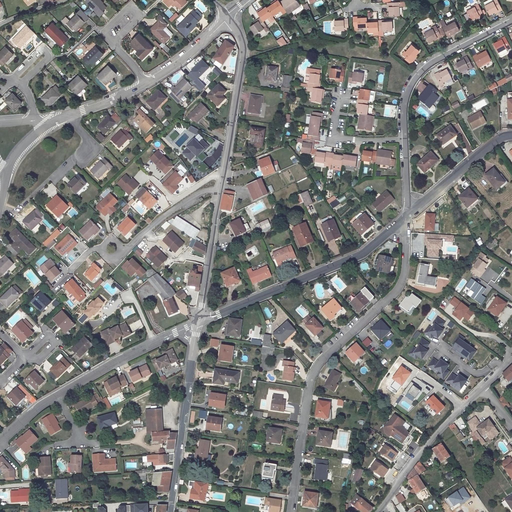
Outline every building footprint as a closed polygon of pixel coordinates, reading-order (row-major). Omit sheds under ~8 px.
[(103,10),(106,7),(103,3),(100,0),(86,0),(86,1),(95,10),(95,11),(100,16),(104,12),(103,10)] [(186,0),(164,0),(170,6),(172,4),(174,2),(176,4),(181,9),(188,1),(186,0)] [(201,13),(206,9),(199,0),(198,0),(194,3),(201,13)] [(275,2),(272,4),(267,8),(272,14),(273,16),(284,8),(280,2),(278,0),(275,0),(274,1),(275,2)] [(296,0),(282,0),(280,2),(284,8),(288,13),(300,5),(296,0)] [(498,11),(502,9),(497,0),(492,0),(493,2),(485,6),(489,15),(494,12),(498,10),(498,11)] [(397,6),(397,2),(387,2),(387,7),(389,7),(389,11),(390,16),(399,15),(399,6),(397,6)] [(475,7),(466,11),(471,20),(476,17),(479,15),(480,17),(484,15),(478,3),(474,5),(475,7)] [(267,8),(266,6),(263,9),(262,9),(261,8),(257,11),(261,17),(263,20),(272,14),(267,8)] [(184,17),(192,9),(190,7),(182,15),(184,17)] [(194,10),(181,23),(182,24),(178,29),(185,36),(190,32),(189,30),(195,24),(202,18),(201,17),(203,16),(196,9),(194,11),(194,10)] [(169,20),(172,23),(179,15),(176,13),(169,20)] [(69,23),(76,30),(85,22),(77,14),(69,23)] [(150,29),(163,42),(164,43),(170,37),(162,29),(167,24),(162,19),(163,18),(160,14),(156,18),(158,21),(150,29)] [(367,17),(361,18),(357,18),(357,16),(353,17),(353,27),(358,26),(358,28),(368,27),(367,22),(367,17)] [(266,25),(263,20),(261,17),(257,19),(258,21),(255,23),(250,26),(256,34),(264,29),(263,28),(266,25)] [(343,20),(340,20),(334,20),(335,30),(344,30),(344,28),(349,28),(348,18),(343,18),(343,20)] [(367,22),(368,27),(368,32),(379,32),(379,30),(378,20),(372,21),(372,22),(371,22),(367,22)] [(392,21),(386,21),(382,22),(382,20),(378,20),(379,30),(383,30),(383,31),(393,31),(392,21)] [(451,34),(454,33),(460,30),(455,21),(447,26),(446,24),(442,26),(448,38),(452,36),(451,34)] [(45,30),(50,35),(61,46),(68,39),(53,23),(45,30)] [(434,39),(437,37),(438,38),(442,36),(445,35),(441,27),(440,27),(438,28),(436,25),(432,27),(433,29),(424,33),(429,42),(434,39)] [(24,28),(13,40),(20,47),(31,35),(24,28)] [(153,48),(139,34),(132,41),(140,49),(138,51),(136,53),(142,59),(153,48)] [(283,36),(277,40),(280,45),(287,43),(283,36)] [(502,40),(493,44),(498,53),(506,49),(507,50),(511,48),(505,37),(501,39),(502,40)] [(132,41),(130,43),(138,51),(140,49),(132,41)] [(29,44),(25,49),(29,53),(34,48),(29,44)] [(215,58),(223,63),(229,53),(232,49),(223,44),(216,54),(217,55),(215,58)] [(414,58),(416,55),(420,50),(412,44),(406,52),(405,50),(402,54),(412,62),(415,59),(414,58)] [(91,62),(93,64),(103,54),(96,46),(83,59),(88,64),(91,62)] [(6,47),(0,52),(0,63),(2,65),(5,62),(5,63),(13,54),(6,47)] [(486,51),(481,54),(478,56),(477,54),(473,56),(479,68),(483,66),(482,64),(490,60),(486,51)] [(473,68),(467,56),(463,58),(464,60),(461,62),(456,64),(460,73),(468,68),(469,70),(473,68)] [(203,61),(191,72),(192,72),(188,76),(194,82),(198,78),(209,68),(203,61)] [(106,84),(116,74),(108,66),(98,76),(106,84)] [(212,70),(219,76),(222,72),(216,66),(212,70)] [(276,81),(278,68),(267,66),(265,80),(276,81)] [(305,83),(308,83),(307,87),(313,88),(320,89),(320,85),(319,85),(319,81),(320,75),(317,75),(318,70),(307,69),(307,73),(306,73),(305,83)] [(339,81),(343,82),(345,72),(340,72),(341,70),(331,69),(330,79),(335,79),(339,80),(339,81)] [(434,75),(440,86),(444,84),(443,83),(452,78),(447,69),(442,72),(439,74),(438,72),(434,75)] [(352,82),(356,82),(362,83),(364,74),(354,72),(354,74),(350,73),(348,83),(352,83),(352,82)] [(86,83),(78,75),(69,85),(76,92),(86,83)] [(192,87),(184,79),(172,91),(180,99),(192,87)] [(87,85),(86,83),(76,92),(77,94),(87,85)] [(424,95),(420,100),(429,108),(439,97),(435,94),(438,91),(430,84),(422,93),(424,95)] [(62,93),(55,85),(42,98),(49,106),(62,93)] [(218,106),(225,99),(222,96),(225,92),(219,85),(208,96),(218,106)] [(324,94),(324,90),(320,89),(313,88),(313,93),(311,102),(321,103),(322,97),(322,94),(324,94)] [(155,97),(148,103),(155,110),(166,98),(158,90),(153,95),(155,97)] [(361,90),(360,93),(360,95),(358,94),(358,100),(367,101),(369,102),(370,91),(361,90)] [(13,93),(5,100),(14,110),(18,106),(20,104),(22,102),(13,93)] [(259,114),(262,96),(251,94),(250,98),(252,99),(252,102),(249,101),(248,112),(259,114)] [(5,100),(4,101),(13,111),(14,110),(5,100)] [(360,114),(367,115),(368,106),(367,106),(367,101),(358,100),(357,104),(359,104),(358,108),(357,114),(360,114)] [(201,103),(190,114),(198,122),(209,111),(201,103)] [(140,126),(146,133),(155,124),(140,109),(137,112),(139,114),(135,119),(141,125),(140,126)] [(321,118),(322,118),(323,114),(313,112),(312,116),(311,116),(309,126),(319,127),(320,122),(321,118)] [(479,126),(486,122),(480,112),(468,118),(473,129),(476,127),(475,125),(478,123),(479,126)] [(104,123),(99,128),(105,134),(116,123),(119,126),(124,121),(116,113),(111,118),(109,116),(103,121),(104,123)] [(374,116),(367,115),(360,114),(359,122),(360,122),(359,129),(371,131),(374,116)] [(319,127),(309,126),(308,135),(310,135),(309,140),(314,140),(319,141),(320,137),(318,136),(318,133),(319,127)] [(450,138),(456,134),(450,126),(437,135),(443,144),(450,139),(450,138)] [(262,147),(265,130),(251,127),(250,134),(256,135),(255,146),(262,147)] [(119,148),(128,138),(130,140),(133,137),(124,128),(122,131),(121,130),(111,141),(119,148)] [(174,141),(180,135),(175,130),(169,137),(174,141)] [(100,133),(95,138),(101,142),(105,137),(100,133)] [(148,143),(154,138),(150,134),(145,140),(148,143)] [(311,154),(311,148),(312,144),(313,144),(314,140),(309,140),(300,138),(300,142),(302,143),(300,152),(311,154)] [(188,147),(183,153),(190,160),(196,155),(197,156),(202,152),(204,149),(205,150),(209,146),(202,139),(198,143),(194,139),(187,146),(188,147)] [(377,151),(376,161),(375,163),(390,166),(392,153),(385,152),(385,151),(377,149),(377,151)] [(157,165),(162,170),(170,163),(158,151),(151,157),(158,164),(157,165)] [(369,152),(363,151),(362,161),(371,162),(371,161),(376,161),(377,151),(373,151),(373,152),(369,152)] [(326,154),(322,153),(316,152),(316,154),(315,162),(324,164),(324,162),(329,163),(330,153),(326,152),(326,154)] [(429,166),(430,168),(438,160),(431,152),(417,164),(423,171),(429,166)] [(343,156),(338,156),(334,155),(334,154),(330,153),(329,163),(333,163),(332,165),(342,166),(343,156)] [(353,157),(350,156),(343,155),(342,165),(356,167),(358,156),(353,155),(353,157)] [(269,157),(259,161),(265,176),(275,172),(269,157)] [(96,176),(98,179),(108,169),(109,170),(112,167),(105,159),(102,162),(101,161),(91,171),(94,174),(96,176)] [(181,166),(177,172),(182,176),(187,170),(181,166)] [(493,169),(485,176),(496,190),(499,187),(504,183),(498,175),(493,169)] [(172,194),(180,187),(177,185),(183,179),(176,171),(162,184),(172,194)] [(508,183),(500,174),(498,175),(504,183),(499,187),(501,189),(508,183)] [(126,175),(118,183),(129,195),(139,185),(136,182),(134,183),(131,180),(126,175)] [(86,184),(77,176),(68,185),(76,194),(86,184)] [(247,185),(254,200),(268,194),(261,179),(247,185)] [(136,195),(150,209),(157,202),(154,198),(153,199),(142,188),(136,195)] [(466,193),(459,199),(467,208),(477,199),(468,189),(465,192),(466,193)] [(230,211),(234,192),(225,190),(221,209),(230,211)] [(372,204),(370,206),(374,210),(376,208),(380,212),(390,203),(389,202),(393,198),(387,191),(373,203),(372,204)] [(301,195),(303,201),(305,206),(312,203),(307,192),(301,195)] [(104,215),(112,206),(117,201),(110,194),(97,207),(104,215)] [(327,199),(331,209),(340,205),(335,195),(327,199)] [(51,202),(47,206),(57,216),(60,213),(61,214),(68,207),(58,197),(52,203),(51,202)] [(113,208),(112,206),(104,215),(105,216),(113,208)] [(42,220),(34,212),(28,218),(27,217),(22,221),(31,230),(32,229),(36,233),(42,227),(38,223),(42,220)] [(353,224),(361,235),(365,232),(364,231),(373,223),(365,214),(353,224)] [(426,214),(425,230),(434,231),(434,224),(435,214),(426,214)] [(324,224),(333,220),(332,216),(322,220),(324,224)] [(175,227),(181,219),(178,217),(172,225),(175,227)] [(130,231),(136,225),(128,218),(118,228),(124,235),(129,231),(130,231)] [(175,227),(194,239),(200,231),(181,219),(175,227)] [(239,219),(230,223),(236,236),(245,232),(239,219)] [(256,224),(259,231),(270,226),(267,219),(256,224)] [(340,235),(333,220),(324,224),(322,225),(328,240),(340,235)] [(99,229),(91,221),(80,232),(88,240),(94,234),(99,229)] [(161,226),(165,230),(170,224),(166,221),(161,226)] [(293,229),(301,246),(313,241),(306,223),(293,229)] [(18,252),(19,251),(21,250),(25,246),(27,248),(25,250),(29,255),(35,248),(16,229),(10,235),(17,242),(12,246),(9,243),(6,247),(16,257),(19,253),(18,252)] [(172,231),(163,240),(175,252),(184,243),(172,231)] [(63,255),(66,252),(73,245),(74,246),(77,243),(68,235),(56,248),(63,255)] [(425,258),(441,258),(442,236),(426,235),(425,258)] [(493,240),(492,241),(487,245),(486,246),(489,249),(496,244),(493,240)] [(206,247),(197,241),(195,245),(193,248),(205,255),(206,247)] [(292,259),(296,257),(291,245),(273,253),(277,263),(291,257),(292,259)] [(136,246),(132,250),(140,257),(142,254),(137,250),(138,249),(136,246)] [(155,247),(147,256),(159,268),(167,259),(155,247)] [(0,277),(14,263),(6,255),(3,258),(3,259),(0,261),(0,277)] [(380,255),(376,271),(389,274),(391,266),(390,266),(392,258),(380,255)] [(48,261),(40,268),(52,281),(60,274),(55,267),(53,268),(48,261)] [(92,268),(88,272),(85,275),(92,281),(99,274),(98,273),(101,270),(94,264),(91,267),(92,268)] [(422,285),(424,285),(435,287),(437,279),(426,277),(428,265),(421,264),(419,275),(418,275),(417,281),(423,282),(422,285)] [(256,282),(271,275),(267,265),(253,272),(252,269),(250,268),(247,270),(253,284),(256,282)] [(197,290),(199,291),(202,270),(203,267),(198,266),(197,270),(193,270),(192,273),(190,273),(188,286),(197,287),(197,290)] [(151,268),(146,272),(150,278),(157,274),(151,268)] [(221,273),(226,285),(234,281),(235,283),(240,281),(234,268),(221,273)] [(157,274),(150,278),(149,278),(148,279),(161,294),(170,315),(177,311),(171,297),(175,294),(171,288),(157,274)] [(486,297),(482,295),(486,288),(471,278),(462,291),(481,304),(486,297)] [(85,294),(72,279),(64,286),(70,293),(71,293),(77,300),(78,300),(83,295),(85,294)] [(94,287),(96,289),(103,281),(101,280),(94,287)] [(53,288),(47,281),(45,282),(51,290),(53,288)] [(12,288),(0,300),(8,307),(20,295),(12,288)] [(366,288),(351,303),(357,310),(362,305),(364,306),(374,297),(366,288)] [(182,289),(175,294),(182,299),(187,296),(182,289)] [(51,302),(41,293),(32,302),(42,312),(51,302)] [(412,294),(409,297),(408,299),(407,297),(406,297),(399,305),(408,312),(413,305),(416,308),(421,301),(412,294)] [(497,316),(505,305),(506,304),(497,297),(493,295),(485,307),(488,309),(497,316)] [(88,308),(84,313),(90,318),(94,314),(95,314),(100,308),(100,307),(103,303),(98,298),(94,302),(93,301),(87,308),(88,308)] [(474,313),(454,298),(450,303),(457,308),(452,314),(460,320),(463,316),(464,314),(470,318),(474,313)] [(321,309),(330,319),(335,315),(333,314),(341,308),(334,299),(321,309)] [(399,307),(404,311),(410,315),(416,308),(413,305),(408,312),(399,305),(399,307)] [(62,311),(53,320),(60,327),(63,325),(68,331),(75,325),(62,311)] [(430,314),(406,347),(412,351),(435,318),(430,314)] [(305,325),(313,333),(314,332),(316,334),(323,328),(313,318),(305,325)] [(229,319),(228,325),(227,335),(240,337),(242,320),(233,319),(233,320),(229,319)] [(373,331),(380,339),(389,330),(381,321),(375,326),(376,328),(373,331)] [(22,322),(12,331),(16,335),(18,333),(25,341),(33,334),(22,322)] [(287,335),(289,337),(295,331),(287,322),(273,334),(280,342),(287,335)] [(63,325),(60,327),(65,333),(68,331),(63,325)] [(109,330),(100,334),(107,346),(115,342),(114,340),(120,338),(122,336),(123,338),(131,334),(127,326),(120,330),(118,328),(118,327),(110,331),(109,330)] [(255,326),(254,330),(251,330),(250,336),(258,337),(260,327),(255,326)] [(16,335),(23,343),(25,341),(18,333),(16,335)] [(270,347),(273,348),(274,348),(274,345),(271,345),(271,341),(270,341),(270,335),(264,334),(262,346),(270,347)] [(287,335),(280,342),(282,343),(289,337),(287,335)] [(80,357),(92,345),(84,337),(72,350),(75,353),(70,358),(73,361),(78,356),(80,357)] [(362,342),(367,347),(372,342),(368,337),(362,342)] [(470,361),(477,350),(458,337),(451,348),(470,361)] [(211,338),(210,346),(218,347),(219,339),(211,338)] [(356,344),(346,353),(354,362),(364,353),(356,344)] [(233,347),(221,345),(220,350),(222,351),(220,360),(231,362),(233,347)] [(0,364),(9,355),(0,346),(0,364)] [(262,346),(261,353),(269,355),(270,347),(262,346)] [(161,369),(177,361),(173,353),(171,352),(169,354),(168,356),(157,361),(155,360),(152,362),(157,372),(161,370),(161,369)] [(63,358),(53,367),(54,368),(51,371),(58,377),(70,365),(63,358)] [(285,366),(283,379),(293,381),(294,373),(292,373),(293,367),(294,362),(283,361),(282,366),(285,366)] [(455,380),(463,368),(455,362),(447,374),(455,380)] [(511,365),(503,374),(508,381),(511,377),(511,365)] [(129,374),(134,382),(151,374),(147,367),(138,371),(138,370),(129,374)] [(405,381),(410,373),(401,367),(394,377),(396,378),(395,380),(400,384),(403,380),(405,381)] [(224,381),(238,383),(239,373),(215,370),(213,383),(220,384),(220,380),(224,381)] [(332,390),(335,384),(340,374),(332,370),(324,386),(332,390)] [(30,383),(36,389),(44,382),(34,372),(25,381),(28,385),(30,383)] [(121,388),(128,385),(125,378),(122,379),(121,377),(117,379),(116,378),(104,384),(107,390),(110,388),(112,391),(120,387),(121,388)] [(415,401),(421,388),(426,391),(429,386),(413,377),(404,395),(415,401)] [(364,390),(355,379),(352,382),(361,392),(364,390)] [(22,400),(25,396),(17,388),(8,397),(16,405),(19,402),(22,400)] [(224,408),(226,395),(211,393),(210,400),(213,401),(212,406),(224,408)] [(97,403),(102,401),(98,394),(94,397),(97,403)] [(437,415),(445,407),(433,394),(425,402),(437,415)] [(89,399),(75,407),(80,416),(98,405),(97,403),(94,397),(93,395),(89,398),(89,399)] [(273,395),(273,396),(271,409),(284,411),(285,404),(282,403),(282,401),(283,396),(273,395)] [(107,397),(102,399),(106,409),(111,408),(107,397)] [(500,402),(504,407),(509,404),(505,398),(500,402)] [(327,418),(329,409),(330,403),(318,401),(315,417),(320,417),(327,418)] [(205,420),(207,411),(199,409),(197,418),(205,420)] [(320,419),(329,420),(330,409),(329,409),(327,418),(320,417),(320,419)] [(162,432),(161,411),(161,410),(146,410),(147,428),(152,428),(152,433),(153,441),(159,441),(162,440),(168,440),(167,449),(175,448),(177,434),(170,434),(169,432),(162,432)] [(100,430),(118,425),(114,412),(96,417),(100,430)] [(60,431),(53,420),(54,419),(52,416),(42,422),(51,436),(60,431)] [(204,421),(204,424),(207,424),(206,429),(220,431),(222,419),(208,417),(207,421),(204,421)] [(488,436),(496,430),(488,420),(484,422),(480,425),(479,424),(474,417),(466,423),(472,431),(477,428),(482,436),(486,433),(488,436)] [(402,425),(405,422),(402,420),(398,426),(409,434),(402,425)] [(449,426),(459,441),(464,438),(455,427),(456,427),(454,424),(451,426),(450,425),(449,426)] [(272,440),(279,441),(280,435),(281,435),(282,430),(269,428),(267,441),(272,442),(272,440)] [(488,436),(490,438),(498,433),(496,430),(488,436)] [(29,448),(38,440),(30,431),(16,444),(25,452),(29,448)] [(328,446),(329,439),(331,439),(332,433),(318,431),(316,445),(328,446)] [(200,440),(199,450),(198,453),(196,452),(196,457),(206,459),(207,454),(208,455),(209,442),(200,440)] [(433,449),(441,462),(449,456),(441,444),(433,449)] [(385,445),(380,452),(391,460),(396,453),(385,445)] [(159,455),(147,456),(148,462),(154,461),(154,460),(160,460),(160,463),(167,463),(169,462),(168,457),(174,457),(174,453),(168,453),(168,455),(159,455)] [(391,460),(394,462),(399,455),(396,453),(391,460)] [(101,454),(93,455),(94,468),(101,467),(101,471),(116,470),(115,459),(104,460),(101,460),(101,454)] [(80,473),(82,457),(72,456),(71,464),(71,468),(70,472),(80,473)] [(50,475),(49,457),(38,458),(39,467),(40,476),(50,475)] [(0,459),(0,468),(4,473),(5,478),(14,477),(14,470),(4,460),(3,461),(1,458),(0,459)] [(511,461),(509,458),(501,463),(511,479),(511,461)] [(314,459),(314,464),(316,465),(315,479),(323,480),(324,472),(326,472),(328,461),(314,459)] [(376,461),(371,468),(381,476),(386,469),(376,461)] [(265,463),(263,476),(273,477),(274,470),(276,470),(277,465),(265,463)] [(414,467),(419,475),(424,471),(418,463),(414,467)] [(421,477),(419,475),(414,467),(407,478),(409,480),(409,481),(417,493),(425,488),(419,478),(421,477)] [(381,476),(385,478),(390,471),(386,469),(381,476)] [(450,471),(445,474),(448,480),(453,477),(450,471)] [(172,472),(154,473),(153,485),(159,486),(158,492),(168,492),(172,472)] [(67,498),(68,498),(67,479),(56,480),(57,499),(67,498)] [(501,483),(503,489),(509,486),(507,480),(501,483)] [(206,491),(208,483),(195,482),(194,489),(191,489),(190,498),(199,500),(200,491),(206,491)] [(12,502),(31,500),(30,489),(26,489),(26,490),(20,491),(11,491),(12,502)] [(317,501),(318,494),(305,492),(303,506),(314,508),(315,500),(317,501)] [(401,493),(396,496),(400,503),(405,500),(401,493)] [(369,511),(373,508),(367,503),(364,500),(359,497),(356,494),(350,502),(362,511),(369,511)] [(271,499),(268,511),(279,511),(281,500),(271,499)] [(148,511),(148,503),(130,504),(130,511),(148,511)] [(404,511),(400,503),(395,506),(397,511),(404,511)]
